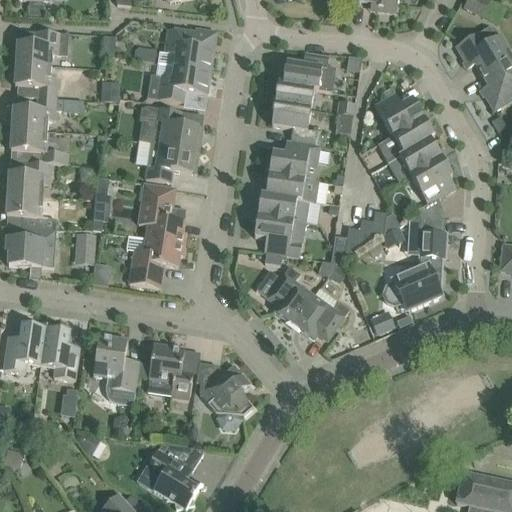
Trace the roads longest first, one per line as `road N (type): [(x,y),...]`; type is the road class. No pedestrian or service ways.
road 1 (residential): [(474,325),(476,169),(424,69),(393,48),(257,32)]
road 2 (residential): [(203,320),(240,58),(257,32)]
road 3 (residential): [(203,320),(0,291)]
road 4 (residential): [(294,405),(474,325)]
road 5 (residential): [(294,405),(225,324),(203,320)]
road 6 (residential): [(225,511),(294,405)]
